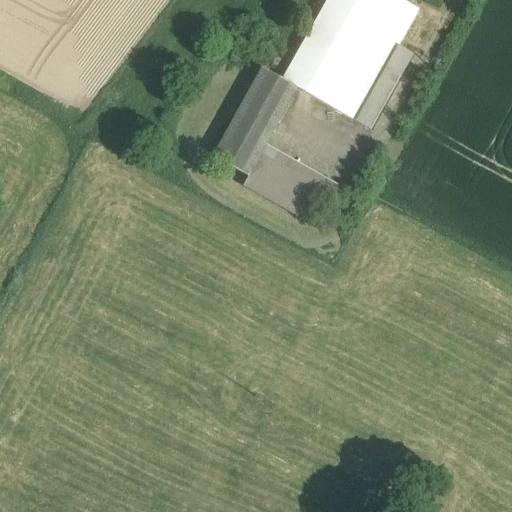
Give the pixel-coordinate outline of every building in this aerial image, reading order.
[(420,11),(411,5),(400,0),(330,0),(285,81),(300,90),(357,122),(399,48),(420,11)] [(399,48),(357,122),(372,130),(414,56),(399,48)] [(300,90),(285,81),(264,70),(214,157),(250,177),(253,173),(268,145),(300,90)] [(268,145),(253,173),(307,203),(325,213),(341,186),(268,145)] [(307,203),(253,173),(250,177),(244,188),(298,219),(307,203)]
